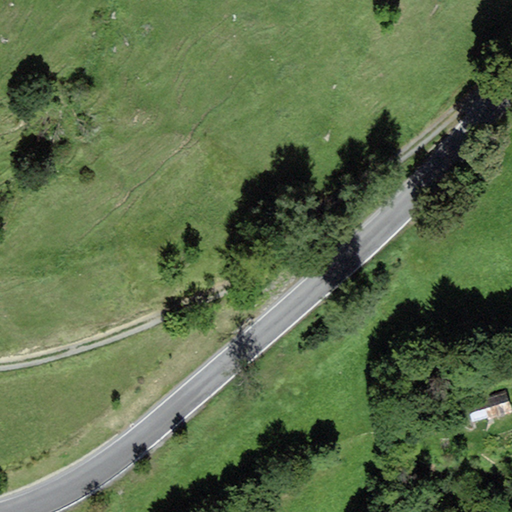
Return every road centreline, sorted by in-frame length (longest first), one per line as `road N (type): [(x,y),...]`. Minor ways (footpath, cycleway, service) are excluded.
road 1 (tertiary): [(6,511),(90,477),(206,382),(436,178),(511,88)]
road 2 (track): [(0,360),(106,338),(200,297),(469,99),(493,109)]
